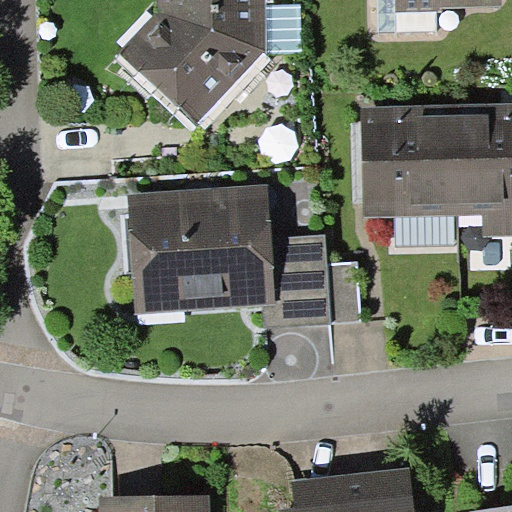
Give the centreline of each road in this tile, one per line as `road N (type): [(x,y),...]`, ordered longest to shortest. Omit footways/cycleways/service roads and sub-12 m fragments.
road 1 (residential): [(14,421),(332,410),(511,391)]
road 2 (residential): [(9,0),(14,421)]
